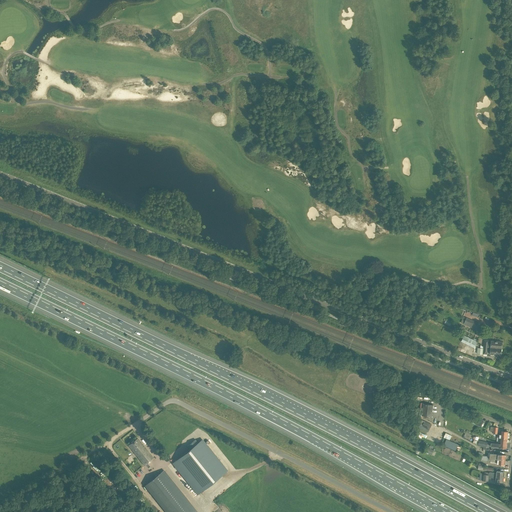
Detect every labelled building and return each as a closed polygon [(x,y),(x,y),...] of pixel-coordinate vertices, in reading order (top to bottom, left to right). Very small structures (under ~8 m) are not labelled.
[(478,323),(467,318),(464,324),(476,329),(478,323)] [(477,342),(464,335),(461,342),(474,348),(477,342)] [(490,354),(500,355),(501,349),(484,347),(484,348),(481,348),(478,348),(477,354),(480,354),(481,353),(490,354)] [(432,417),(433,405),(423,404),(422,416),(432,417)] [(484,420),(474,417),(472,423),(481,427),(484,420)] [(429,430),(432,424),(425,421),(422,426),(429,430)] [(507,439),(508,432),(501,431),(500,434),(497,434),(497,438),(499,438),(504,438),(504,439),(507,439)] [(144,465),(153,458),(138,439),(129,446),(144,465)] [(196,440),(187,447),(189,450),(173,463),(198,494),(227,471),(202,440),(198,443),(197,442),(195,440),(196,440)] [(446,440),(444,445),(455,450),(458,445),(446,440)] [(487,442),(479,440),(478,445),(484,447),(483,449),(485,450),(486,447),(487,442)] [(505,465),(505,460),(490,459),(490,458),(488,458),(484,456),(482,456),(481,461),(497,462),(497,464),(505,465)] [(196,511),(163,470),(149,482),(173,511),(196,511)]
